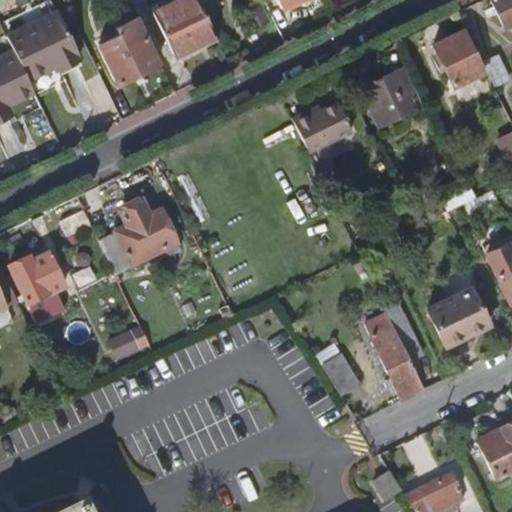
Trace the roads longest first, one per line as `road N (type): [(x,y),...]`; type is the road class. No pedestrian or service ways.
road 1 (residential): [(0,474),(270,353),(318,458),(511,365)]
road 2 (residential): [(431,0),(0,208)]
